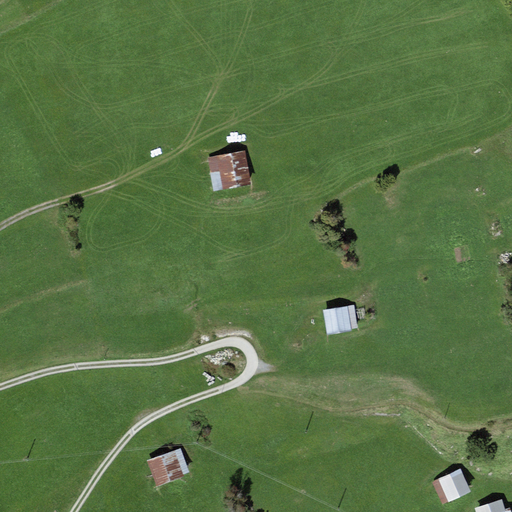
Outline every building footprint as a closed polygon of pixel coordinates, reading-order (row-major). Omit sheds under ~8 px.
[(246,153),(208,160),(213,189),(252,181),(246,153)] [(352,306),(325,311),(329,331),(356,326),(352,306)] [(180,449),(149,462),(160,487),(190,474),(180,449)] [(461,470),(432,482),(441,504),(470,492),(461,470)] [(504,511),(501,502),(477,509),(477,511),(504,511)]
